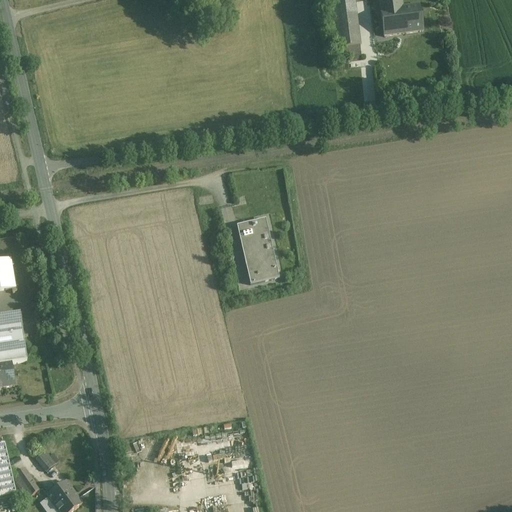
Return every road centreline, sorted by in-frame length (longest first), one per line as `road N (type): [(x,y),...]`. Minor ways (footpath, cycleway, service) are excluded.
road 1 (unclassified): [(39,167),(511,96)]
road 2 (unclassified): [(97,408),(39,167)]
road 3 (unclassified): [(39,167),(4,0)]
